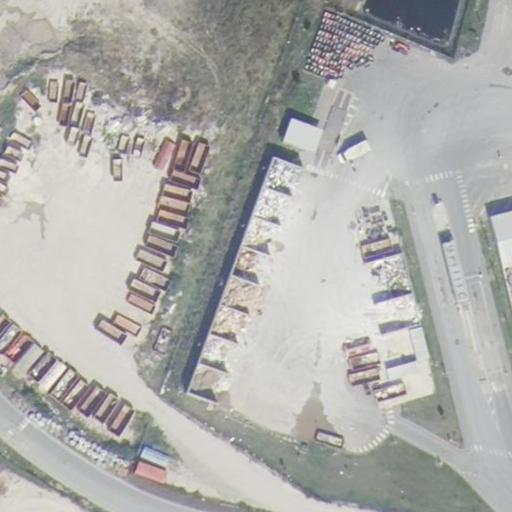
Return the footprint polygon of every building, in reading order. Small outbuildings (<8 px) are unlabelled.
[(285,119),(278,144),(312,154),(319,130),(285,119)] [(149,156),(110,254),(163,275),(187,214),(161,203),(175,166),(149,156)] [(261,156),(188,396),(247,414),(264,357),(247,352),(302,169),(261,156)] [(0,323),(0,354),(25,366),(37,341),(0,323)] [(407,351),(379,361),(387,384),(416,373),(407,351)] [(102,435),(126,444),(137,416),(113,407),(102,435)]
